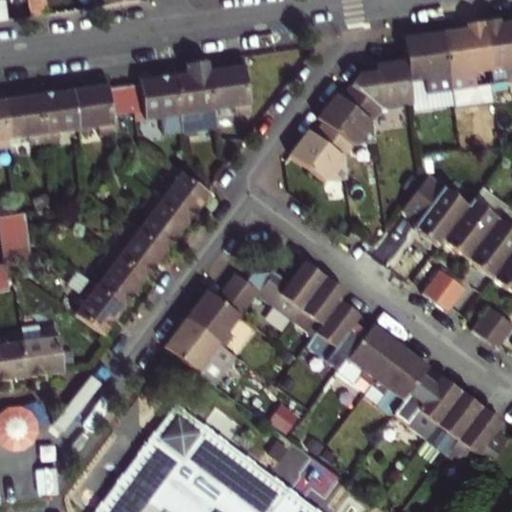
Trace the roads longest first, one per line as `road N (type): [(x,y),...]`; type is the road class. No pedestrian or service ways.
road 1 (residential): [(0,453),(51,441),(68,427),(239,191)]
road 2 (residential): [(0,55),(344,7)]
road 3 (residential): [(511,393),(239,191)]
road 4 (residential): [(239,191),(348,45),(344,7)]
